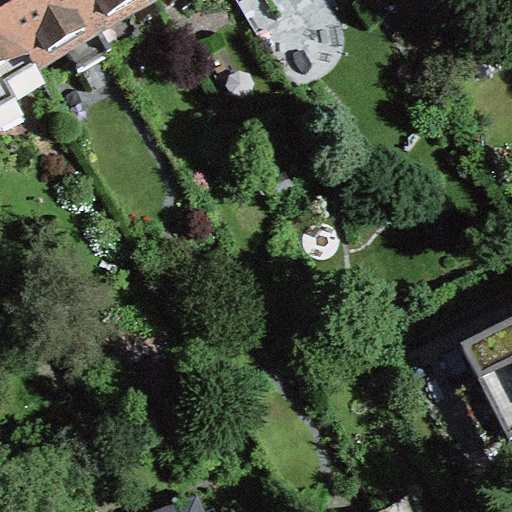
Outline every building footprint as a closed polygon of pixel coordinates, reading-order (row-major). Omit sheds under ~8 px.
[(0,0),(0,6),(36,70),(96,35),(75,0),(0,0)] [(75,0),(96,35),(154,0),(75,0)] [(7,87),(36,70),(0,6),(0,111),(16,102),(7,87)] [(486,455),(511,443),(511,320),(460,347),(478,382),(455,394),(486,455)] [(138,388),(164,431),(195,415),(168,371),(138,388)] [(218,458),(195,415),(164,431),(187,475),(218,458)] [(423,511),(414,495),(387,511),(423,511)] [(201,511),(195,496),(155,511),(201,511)]
